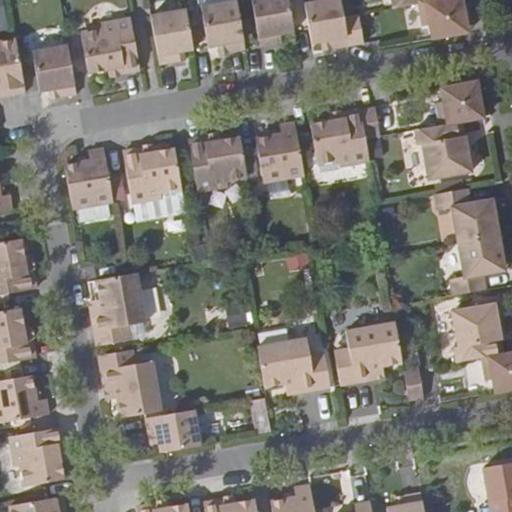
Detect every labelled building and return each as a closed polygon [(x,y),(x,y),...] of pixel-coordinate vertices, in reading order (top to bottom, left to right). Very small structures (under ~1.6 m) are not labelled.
[(246,50),(237,0),(201,7),(208,48),(219,46),(220,55),(246,50)] [(294,31),(288,0),(251,0),(260,47),(286,43),(284,34),(294,31)] [(344,17),(340,0),(323,0),(305,4),(312,43),(321,42),(323,50),(349,46),(344,17)] [(392,0),(394,8),(417,4),(435,1),(434,0),(392,0)] [(431,39),(460,34),(459,24),(467,23),(461,0),(440,0),(435,1),(417,4),(421,27),(429,25),(431,39)] [(186,10),(151,17),(159,66),(185,61),(184,52),(194,49),(186,10)] [(344,17),(349,46),(365,43),(359,14),(344,17)] [(124,73),(140,70),(131,19),(102,24),(102,29),(81,33),(89,73),(123,67),(124,73)] [(460,34),(468,33),(467,23),(459,24),(460,34)] [(0,97),(25,93),(16,39),(0,42),(0,97)] [(32,51),(39,91),(49,89),(50,98),(77,94),(68,45),(32,51)] [(472,92),(479,90),(477,82),(470,83),(472,92)] [(463,122),(485,118),(479,90),(472,92),(470,83),(441,88),(444,101),(436,103),(441,125),(456,123),(463,122)] [(365,139),(381,136),(376,108),(360,111),(365,139)] [(340,166),(369,161),(365,139),(360,111),(345,113),(346,119),(311,125),(318,164),(339,161),(340,166)] [(264,184),(304,176),(295,122),(278,125),(281,134),(256,139),(264,184)] [(467,144),(463,122),(456,123),(460,146),(467,144)] [(460,146),(456,123),(441,125),(415,130),(418,145),(423,144),(429,179),(472,172),(467,144),(460,146)] [(226,181),(247,177),(240,137),(205,143),(205,138),(188,141),(197,191),(227,186),(226,181)] [(108,204),(113,203),(104,148),(88,151),(90,161),(65,165),(73,211),(78,210),(108,204)] [(186,212),(182,190),(174,150),(140,156),(139,150),(123,153),(132,204),(134,204),(161,199),(165,216),(186,212)] [(452,208),(459,242),(500,235),(494,207),(486,208),(484,201),(472,203),(469,189),(434,195),(437,211),(452,208)] [(0,212),(13,210),(10,194),(0,196),(0,195),(0,212)] [(137,220),(165,216),(161,199),(134,204),(137,220)] [(486,208),(494,207),(492,199),(484,201),(486,208)] [(108,204),(78,210),(81,222),(110,216),(108,204)] [(500,235),(459,242),(465,277),(450,279),(452,296),(487,290),(484,275),(500,272),(498,265),(505,264),(500,235)] [(21,239),(0,242),(0,295),(36,289),(33,273),(27,274),(21,239)] [(147,323),(138,273),(129,274),(95,280),(101,311),(91,313),(97,347),(130,341),(128,326),(147,323)] [(456,363),(482,358),(497,356),(493,333),(500,331),(495,305),(452,312),(459,346),(454,347),(456,363)] [(20,308),(0,312),(0,364),(35,359),(32,342),(26,344),(20,308)] [(372,369),(402,363),(395,322),(346,331),(349,350),(334,353),(340,386),(374,380),(372,369)] [(493,333),(497,356),(504,355),(500,331),(493,333)] [(257,345),(265,388),(295,382),(297,393),(331,387),(325,353),(310,356),(306,337),(257,345)] [(134,365),(132,350),(99,356),(105,389),(115,388),(121,418),(163,411),(153,361),(134,365)] [(511,353),(504,355),(497,356),(482,358),(486,381),(493,380),(496,393),(511,390),(511,353)] [(420,369),(404,372),(409,401),(425,398),(420,369)] [(32,375),(0,381),(0,424),(49,415),(47,399),(36,400),(32,375)] [(161,453),(202,445),(195,410),(146,418),(150,445),(160,444),(161,453)] [(60,428),(10,437),(16,466),(20,466),(23,487),(64,479),(57,445),(63,444),(60,428)] [(491,511),(511,511),(511,463),(483,468),(491,511)] [(272,511),(314,511),(310,485),(294,487),(295,497),(270,502),(272,511)] [(387,511),(424,511),(421,493),(395,498),(397,507),(387,508),(387,511)] [(66,511),(63,497),(10,506),(10,511),(66,511)] [(257,511),(255,501),(221,507),(220,500),(203,503),(204,511),(257,511)] [(371,511),(370,502),(354,505),(355,511),(371,511)]
